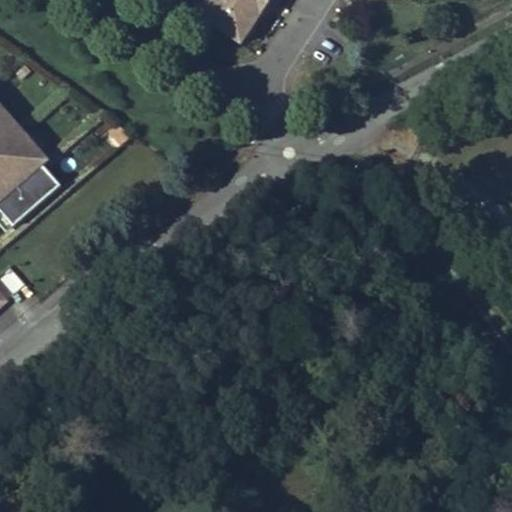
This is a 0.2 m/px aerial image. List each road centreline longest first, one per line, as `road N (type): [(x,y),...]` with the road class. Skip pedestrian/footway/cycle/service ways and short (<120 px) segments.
road 1 (unclassified): [(0,368),(211,189),(331,142)]
road 2 (unclassified): [(331,142),(511,35)]
road 3 (unclassified): [(100,0),(235,89)]
